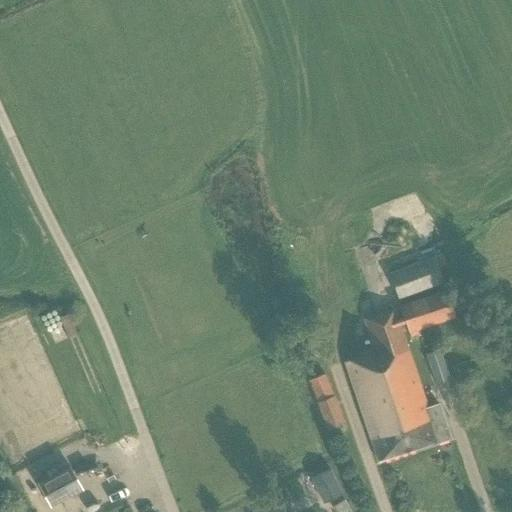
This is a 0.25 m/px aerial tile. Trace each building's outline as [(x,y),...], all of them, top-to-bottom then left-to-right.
[(275,27),(264,30),(271,53),(282,49),(275,27)] [(434,257),(389,274),(398,299),(443,282),(434,257)] [(412,340),(420,337),(418,330),(455,317),(446,291),(400,307),(404,317),(398,319),(394,309),(364,319),(374,348),(360,353),(361,357),(345,362),(379,462),(451,438),(439,405),(428,408),(400,326),(406,324),(409,333),(412,340)] [(424,354),(435,385),(449,380),(438,349),(424,354)] [(325,374),(308,381),(329,434),(347,429),(334,396),(333,397),(325,374)] [(126,483),(114,460),(88,472),(99,495),(126,483)] [(313,484),(322,503),(341,494),(332,475),(313,484)]
